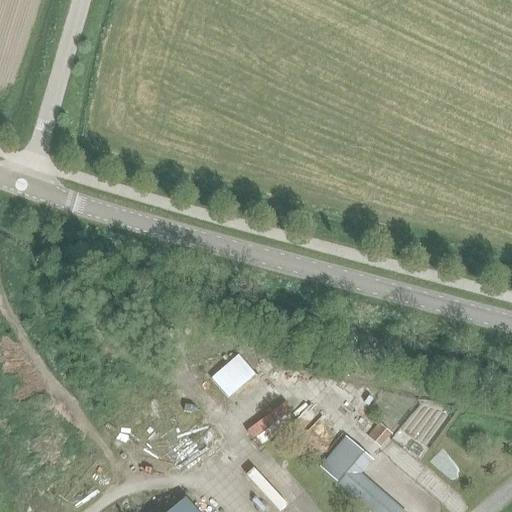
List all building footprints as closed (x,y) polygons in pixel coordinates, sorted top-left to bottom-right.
[(212,380),(230,400),(257,375),(239,355),(212,380)] [(379,423),(367,437),(379,448),(391,434),(379,423)] [(372,460),(344,437),(318,468),(368,511),(403,511),(360,474),(372,460)] [(274,491),(286,478),(272,464),(260,477),(274,491)] [(170,511),(195,511),(185,500),(170,511)]
